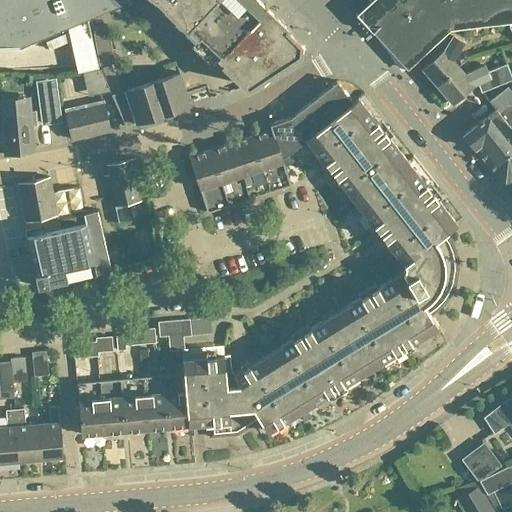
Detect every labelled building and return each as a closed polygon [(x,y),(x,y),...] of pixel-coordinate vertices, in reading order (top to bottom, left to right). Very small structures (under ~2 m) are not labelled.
[(0,0),(0,22),(38,7),(51,37),(124,7),(121,0),(0,0)] [(288,29),(257,0),(155,0),(163,7),(162,7),(185,29),(186,29),(222,64),(222,65),(246,88),(298,54),(299,44),(286,31),(288,29)] [(511,0),(374,0),(356,17),(406,71),(449,31),(511,24),(511,0)] [(0,22),(0,34),(1,36),(11,32),(19,51),(51,37),(38,7),(0,22)] [(436,86),(457,68),(451,62),(463,44),(452,37),(442,52),(420,71),(421,72),(422,71),(436,86)] [(457,68),(436,86),(452,105),(450,106),(451,106),(473,87),(476,86),(479,95),(511,82),(505,66),(487,73),(484,67),(464,76),(457,68)] [(178,74),(146,85),(157,118),(189,107),(178,74)] [(41,125),(60,122),(55,81),(36,83),(41,125)] [(455,227),(356,100),(351,104),(335,83),(289,120),(270,126),(281,160),(306,141),(402,265),(445,235),(455,227)] [(157,118),(146,85),(111,97),(125,128),(157,118)] [(195,101),(198,110),(214,104),(211,95),(195,101)] [(12,102),(0,102),(0,112),(0,117),(4,157),(33,154),(31,128),(35,127),(36,127),(34,114),(28,114),(27,100),(12,102)] [(71,142),(90,138),(109,133),(102,103),(64,111),(71,142)] [(463,136),(463,137),(474,151),(475,151),(487,166),(499,181),(499,182),(508,183),(508,182),(511,178),(511,106),(509,109),(507,107),(497,115),(494,111),(463,136)] [(290,187),(281,160),(270,126),(262,128),(264,133),(188,158),(207,214),(290,187)] [(128,205),(142,202),(133,161),(106,167),(108,177),(103,178),(113,224),(131,220),(128,205)] [(48,180),(17,186),(24,223),(55,217),(48,180)] [(0,222),(14,221),(12,183),(0,183),(0,222)] [(97,275),(111,272),(96,212),(82,214),(83,217),(97,275)] [(24,223),(37,289),(97,275),(83,217),(56,222),(55,217),(24,223)] [(447,238),(445,235),(402,265),(402,274),(233,377),(230,372),(231,371),(230,357),(181,362),(182,375),(187,427),(207,425),(209,439),(236,436),(259,422),(266,433),(437,330),(430,318),(434,316),(437,313),(440,310),(443,307),(445,304),(448,301),(450,297),(452,293),(453,289),(454,286),(450,284),(452,272),(457,272),(457,268),(456,264),(456,260),(455,256),(454,252),(453,248),(451,245),(449,241),(447,238)] [(190,321),(157,324),(157,329),(158,339),(167,338),(169,353),(170,353),(180,352),(183,352),(182,338),(191,337),(190,321)] [(125,348),(155,345),(154,330),(122,333),(122,337),(115,338),(116,353),(125,352),(125,348)] [(112,354),(111,338),(94,340),(95,343),(72,345),(74,360),(98,358),(97,355),(112,354)] [(45,353),(31,355),(33,378),(47,377),(45,353)] [(24,360),(10,361),(12,384),(26,383),(24,360)] [(0,364),(0,392),(12,392),(10,364),(0,364)] [(80,437),(187,427),(182,375),(75,385),(80,437)] [(511,397),(493,412),(483,419),(493,434),(511,421),(511,397)] [(37,427),(40,461),(62,459),(59,424),(57,408),(48,409),(49,426),(37,427)] [(14,412),(18,463),(40,461),(37,427),(24,428),(22,411),(14,412)] [(0,429),(0,464),(18,463),(14,412),(5,413),(7,429),(0,429)] [(500,467),(483,445),(462,461),(477,481),(500,467)] [(511,483),(511,480),(507,470),(480,482),(486,496),(493,492),(501,510),(511,505),(511,490),(510,485),(511,483)] [(491,511),(478,489),(457,501),(463,511),(491,511)]
